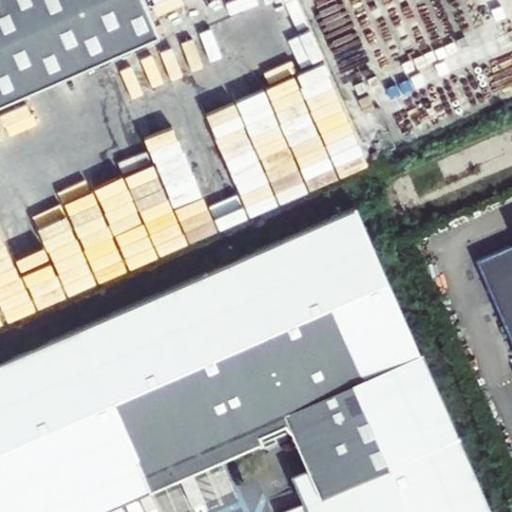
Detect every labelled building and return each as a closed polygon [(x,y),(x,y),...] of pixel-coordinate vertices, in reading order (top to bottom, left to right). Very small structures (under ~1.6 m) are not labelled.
[(143,0),(0,0),(0,104),(159,35),(143,0)] [(0,510),(212,420),(221,441),(283,414),(307,468),(326,511),(490,511),(421,352),(416,355),(353,207),(0,357),(0,510)] [(511,240),(474,256),(511,335),(511,240)] [(221,441),(212,420),(0,510),(0,511),(54,511),(69,506),(221,441)] [(304,511),(326,511),(307,468),(289,476),(304,511)]
